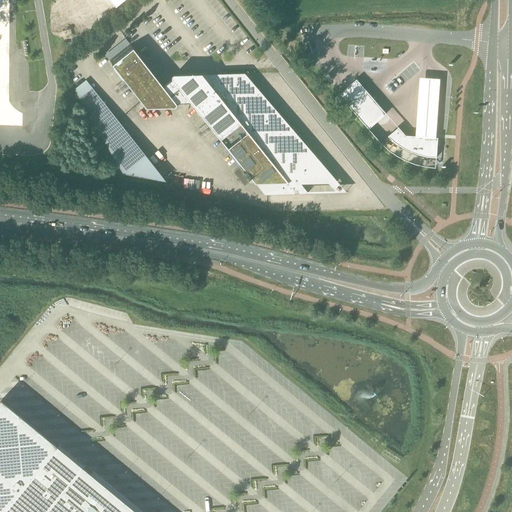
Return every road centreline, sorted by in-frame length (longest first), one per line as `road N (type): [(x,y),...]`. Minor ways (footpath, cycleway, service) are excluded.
road 1 (secondary): [(440,263),(424,285),(395,289),(215,248),(0,218)]
road 2 (secondary): [(0,225),(191,251),(382,301)]
road 3 (unclassified): [(382,191),(230,0)]
road 4 (tertiary): [(498,249),(510,43)]
road 5 (unclassified): [(493,41),(301,32)]
road 6 (unclassified): [(462,328),(445,439),(416,511)]
road 7 (unknown): [(0,135),(22,141),(44,122),(36,0)]
road 8 (tertiary): [(493,41),(483,196)]
